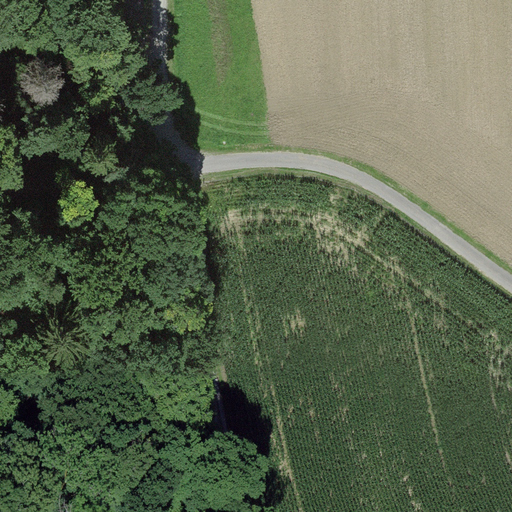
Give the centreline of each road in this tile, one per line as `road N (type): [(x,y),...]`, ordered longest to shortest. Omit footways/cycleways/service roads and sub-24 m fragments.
road 1 (residential): [(511,288),(366,175),(293,156),(178,165)]
road 2 (track): [(242,511),(209,370),(178,165)]
road 3 (track): [(0,188),(178,165)]
road 4 (track): [(166,0),(178,165)]
